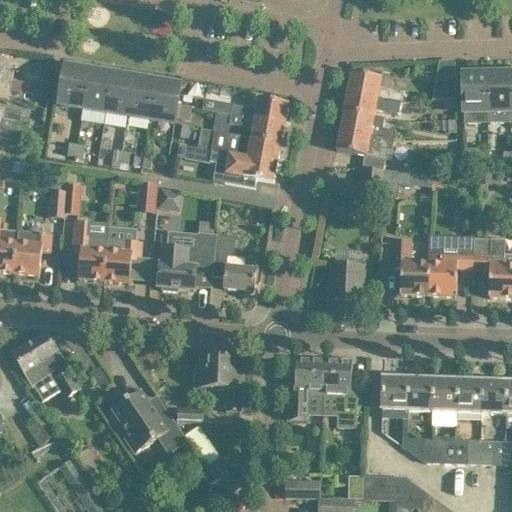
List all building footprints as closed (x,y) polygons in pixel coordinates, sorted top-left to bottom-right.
[(60,107),(84,111),(90,73),(79,71),(80,69),(71,68),(71,70),(66,69),(60,107)] [(0,79),(12,82),(14,74),(14,72),(0,69),(0,79)] [(84,111),(106,115),(112,76),(109,76),(109,74),(101,73),(100,75),(90,73),(84,111)] [(14,74),(12,82),(27,85),(28,76),(14,74)] [(351,74),(348,94),(402,104),(404,94),(381,90),(382,80),(351,74)] [(106,115),(129,118),(135,80),(131,79),(131,78),(123,76),(123,78),(112,76),(106,115)] [(487,76),(463,77),(464,115),(464,125),(488,125),(488,115),(487,76)] [(510,76),(487,76),(488,115),(488,125),(511,124),(511,115),(510,76)] [(0,89),(10,91),(12,82),(0,79),(0,89)] [(129,118),(151,122),(157,84),(147,82),(147,80),(139,79),(139,81),(135,80),(129,118)] [(456,101),(455,81),(438,81),(434,103),(444,102),(455,101),(456,101)] [(157,84),(151,122),(175,126),(181,88),(176,87),(176,85),(168,84),(168,85),(157,84)] [(348,94),(344,114),(374,119),(375,113),(375,111),(399,115),(401,105),(402,105),(402,104),(348,94)] [(217,114),(232,117),(285,127),(289,106),(258,100),(256,111),(219,104),(217,114)] [(455,101),(444,102),(445,110),(456,109),(455,101)] [(344,114),(341,133),(394,143),(396,133),(383,131),(385,121),(374,119),(344,114)] [(252,130),(250,140),(282,146),(285,127),(232,117),(230,126),(252,130)] [(448,122),(449,135),(457,135),(457,122),(448,122)] [(181,140),(189,142),(191,130),(183,128),(181,140)] [(394,143),(341,133),(337,153),(380,161),(382,151),(393,153),(394,143)] [(212,153),(213,153),(278,165),(282,146),(250,140),(238,138),(215,134),(214,141),(212,153)] [(68,158),(76,159),(78,147),(70,146),(68,158)] [(78,147),(76,159),(84,160),(86,148),(78,147)] [(178,160),(186,161),(188,149),(180,148),(178,160)] [(465,151),(465,163),(481,163),(489,163),(489,150),(480,151),(465,151)] [(113,165),(121,166),(123,154),(115,153),(113,165)] [(278,165),(213,153),(211,164),(217,165),(213,183),(255,191),(257,182),(274,185),(278,165)] [(123,154),(121,166),(129,167),(131,155),(123,154)] [(511,163),(511,155),(503,155),(504,163),(504,166),(511,166),(511,163)] [(145,158),(143,170),(151,171),(153,159),(145,158)] [(0,170),(10,172),(12,163),(0,160),(0,170)] [(360,198),(383,199),(384,173),(362,171),(360,198)] [(384,173),(383,199),(398,200),(400,180),(406,180),(407,171),(401,171),(401,174),(384,173)] [(479,173),(479,186),(492,186),(492,173),(479,173)] [(47,191),(51,192),(63,194),(65,180),(57,185),(48,184),(47,191)] [(433,198),(440,198),(441,184),(434,184),(433,198)] [(138,215),(155,216),(157,187),(140,186),(138,215)] [(67,188),(66,194),(64,216),(80,217),(82,189),(67,188)] [(183,195),(161,191),(158,210),(179,214),(183,195)] [(63,194),(51,192),(49,220),(64,221),(64,216),(66,194),(63,194)] [(255,218),(259,224),(266,226),(269,213),(256,211),(255,218)] [(0,274),(14,276),(19,234),(4,233),(0,232),(1,222),(0,221),(0,274)] [(79,282),(105,284),(107,253),(108,241),(87,240),(88,224),(74,223),(73,239),(72,258),(81,258),(79,282)] [(200,225),(199,236),(213,237),(214,226),(200,225)] [(19,234),(14,276),(40,279),(42,254),(50,255),(52,238),(19,234)] [(199,236),(198,239),(197,257),(162,253),(161,269),(160,269),(158,289),(163,290),(162,293),(178,295),(178,291),(195,293),(195,289),(211,290),(211,291),(212,291),(213,279),(216,241),(217,237),(213,237),(199,236)] [(236,240),(218,238),(214,279),(226,280),(225,291),(254,294),(257,260),(235,258),(236,240)] [(107,253),(105,284),(130,287),(132,263),(140,263),(141,246),(127,245),(127,242),(108,241),(107,253)] [(437,267),(436,298),(457,299),(457,272),(474,273),(474,241),(458,241),(457,257),(445,257),(445,244),(430,244),(429,267),(437,267)] [(489,300),(511,300),(511,258),(510,259),(505,259),(505,242),(474,241),(474,273),(490,274),(489,300)] [(400,297),(436,298),(437,267),(429,267),(410,266),(411,244),(396,244),(395,272),(401,272),(400,297)] [(332,266),(331,296),(329,326),(362,328),(363,298),(365,268),(332,266)] [(58,355),(57,353),(46,335),(14,355),(28,380),(35,392),(44,404),(60,393),(65,402),(81,392),(70,374),(56,383),(55,381),(68,373),(58,356),(58,355)] [(132,356),(145,376),(154,369),(141,350),(132,356)] [(194,389),(226,391),(228,391),(227,414),(241,415),(243,373),(238,373),(238,359),(203,357),(202,370),(195,370),(194,389)] [(310,399),(324,400),(325,363),(297,362),(296,387),(290,387),(290,398),(289,423),(305,424),(309,424),(310,399)] [(325,363),(324,400),(339,400),(338,430),(357,431),(358,401),(362,401),(362,395),(352,395),(353,364),(325,363)] [(147,377),(154,390),(161,386),(154,373),(147,377)] [(383,413),(407,413),(408,381),(384,381),(383,413)] [(407,413),(432,414),(432,382),(408,381),(407,413)] [(456,430),(456,415),(457,383),(432,382),(432,414),(433,414),(432,429),(456,430)] [(456,415),(481,416),(481,384),(457,383),(456,415)] [(155,393),(164,407),(178,398),(168,384),(155,393)] [(481,416),(506,417),(507,385),(481,384),(481,416)] [(141,395),(114,413),(131,438),(127,441),(137,456),(158,441),(169,458),(187,445),(158,401),(149,407),(141,395)] [(177,411),(177,407),(166,407),(174,420),(177,420),(177,424),(205,425),(205,411),(187,411),(177,411)] [(32,454),(36,460),(62,444),(43,414),(26,425),(41,448),(32,454)] [(199,428),(187,436),(208,468),(220,460),(199,428)] [(408,441),(408,451),(425,464),(426,442),(408,441)] [(442,442),(426,442),(425,464),(427,466),(442,466),(442,442)] [(455,443),(442,442),(442,466),(454,467),(455,443)] [(468,443),(455,443),(454,467),(466,467),(468,443)] [(480,443),(468,443),(466,467),(492,468),(492,455),(480,455),(480,443)] [(505,444),(480,443),(480,455),(492,455),(492,468),(504,468),(505,444)] [(103,473),(89,451),(79,458),(92,480),(103,473)] [(40,480),(59,511),(102,511),(72,461),(40,480)] [(221,464),(210,471),(227,498),(239,490),(222,464),(221,464)] [(349,503),(364,503),(365,480),(349,478),(349,501),(349,503)] [(364,503),(375,503),(376,480),(365,480),(364,503)] [(375,503),(386,503),(387,480),(376,480),(375,503)] [(386,503),(396,504),(408,481),(387,480),(386,503)] [(405,511),(412,511),(416,510),(427,495),(408,481),(396,504),(405,511)] [(286,501),(320,501),(320,485),(287,485),(286,501)] [(416,510),(417,511),(429,511),(437,503),(427,495),(416,510)] [(364,511),(364,503),(349,503),(349,501),(321,501),(320,511),(364,511)] [(445,511),(447,510),(437,503),(429,511),(445,511)]
